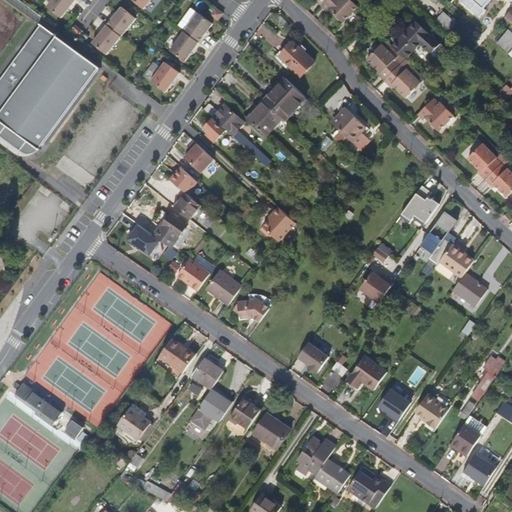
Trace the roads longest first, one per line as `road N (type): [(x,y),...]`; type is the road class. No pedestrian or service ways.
road 1 (residential): [(85,240),(474,511)]
road 2 (residential): [(281,0),(511,230)]
road 3 (residential): [(246,19),(85,240)]
road 4 (residential): [(85,240),(0,356)]
